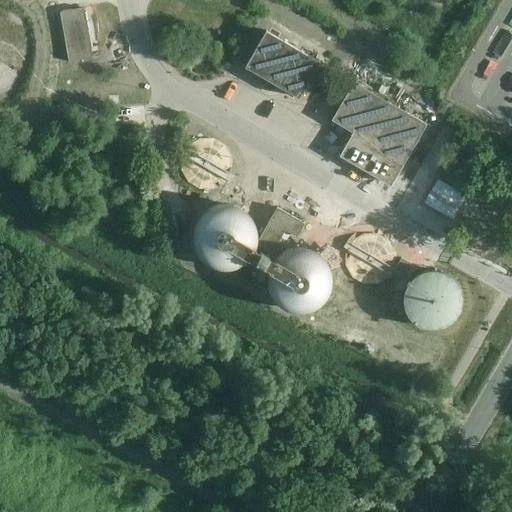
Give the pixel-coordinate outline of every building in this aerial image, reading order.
[(86,8),(61,12),(69,62),(94,58),(86,8)] [(321,59),(268,29),(245,69),(297,99),(321,59)] [(428,121),(356,79),(334,117),(355,130),(342,152),(393,183),(428,121)] [(214,138),(200,138),(188,144),(182,157),(182,170),(189,182),(201,189),(214,189),(226,182),(232,171),(232,157),(225,145),(214,138)] [(463,194),(435,179),(422,201),(451,217),(463,194)] [(309,310),(312,309),(318,305),(322,300),(326,294),(328,289),(329,284),(329,280),(329,274),(327,269),(324,263),(322,258),(317,254),(312,251),(305,248),(299,247),(291,247),(285,249),(278,253),(275,256),(269,253),(280,232),(292,238),(300,225),(272,210),(253,243),(253,235),(253,229),(251,222),(248,217),(243,212),(239,207),(235,206),(228,204),(221,203),(215,204),(210,205),(205,207),(201,209),(196,214),(193,218),(190,224),(188,231),(188,237),(190,243),(192,251),(195,256),(200,261),(204,264),(208,266),(212,267),(217,269),(221,269),(225,269),(229,268),(234,266),(237,265),(243,262),(245,259),(248,255),(267,265),(265,276),(264,280),(265,285),(265,290),(269,296),(272,301),(275,304),(281,308),(288,310),(294,312),(300,312),(305,312),(309,310)] [(378,233),(365,233),(352,240),(346,252),(346,266),(353,277),(365,284),(379,284),(390,276),(397,266),(396,252),(390,240),(378,233)] [(401,281),(412,263),(402,257),(392,276),(401,281)] [(445,329),(450,326),(456,322),(459,317),(462,311),(463,305),(463,297),(461,290),(459,284),(453,278),(449,275),(444,273),(438,271),(428,271),(421,273),(415,277),(410,282),(406,290),(404,296),(403,304),(404,309),(406,315),(410,321),(415,326),(421,328),(427,330),(434,331),(442,330),(445,329)]
